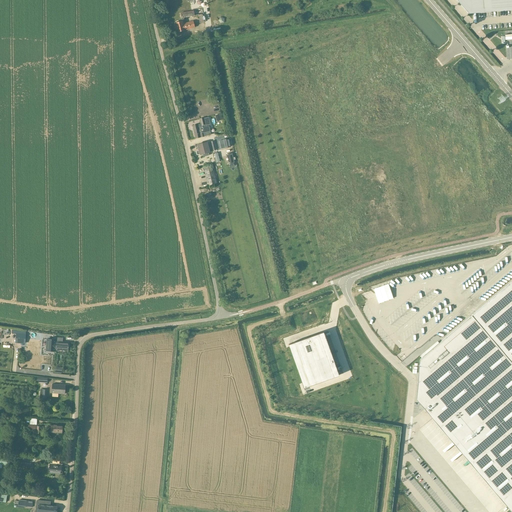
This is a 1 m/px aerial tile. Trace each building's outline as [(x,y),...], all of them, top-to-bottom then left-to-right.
[(511,0),(456,0),(468,13),(511,9),(511,0)] [(193,9),(193,11),(181,13),(182,18),(198,15),(199,22),(206,21),(204,13),(198,14),(197,8),(193,9)] [(287,80),(287,83),(287,86),(287,88),(325,253),(462,222),(459,208),(448,211),(407,31),(396,18),(301,64),(296,66),(293,69),(290,72),(289,76),(287,80)] [(185,30),(192,28),(195,27),(193,21),(183,23),(183,21),(175,23),(177,32),(185,30)] [(200,119),(201,124),(193,126),(196,138),(205,136),(204,133),(210,131),(209,126),(211,125),(208,117),(200,119)] [(219,141),(221,149),(231,146),(229,139),(224,140),(219,141)] [(498,180),(504,180),(502,158),(496,159),(498,180)] [(213,165),(204,167),(208,186),(217,184),(213,165)] [(511,281),(420,359),(417,399),(511,510),(511,281)] [(324,332),(294,343),(305,374),(299,376),(304,389),(332,379),(339,376),(324,332)] [(16,339),(16,342),(25,343),(26,334),(16,334),(16,336),(16,339)] [(47,339),(46,351),(55,351),(55,349),(56,341),(56,339),(47,339)] [(56,341),(55,349),(68,350),(68,342),(56,341)] [(53,384),(52,393),(65,394),(65,385),(53,384)] [(51,424),(50,432),(62,433),(63,425),(51,424)] [(14,457),(2,456),(1,461),(7,461),(7,464),(11,465),(11,462),(13,462),(14,457)] [(31,467),(32,458),(23,457),(23,461),(16,461),(16,465),(31,467)] [(51,464),(50,473),(60,474),(61,465),(51,464)] [(50,506),(50,502),(37,500),(35,511),(56,511),(57,506),(50,506)]
